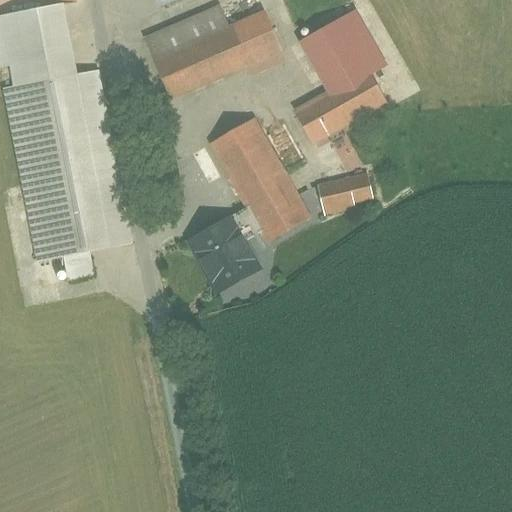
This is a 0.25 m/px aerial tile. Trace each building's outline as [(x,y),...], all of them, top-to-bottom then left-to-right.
[(64,9),(0,21),(0,76),(9,75),(14,96),(0,98),(34,271),(130,252),(96,80),(82,82),(78,83),(64,9)] [(140,45),(169,112),(282,63),(263,21),(229,36),(218,11),(140,45)] [(303,50),(298,53),(327,100),(293,120),(313,153),(385,110),(370,84),(389,73),(357,18),(303,50)] [(314,225),(255,126),(207,154),(244,216),(183,252),(215,306),(262,278),(252,261),(314,225)] [(367,179),(317,190),(323,222),(374,212),(367,179)]
